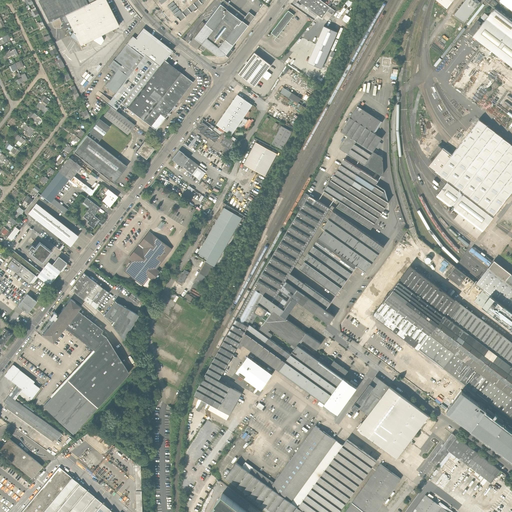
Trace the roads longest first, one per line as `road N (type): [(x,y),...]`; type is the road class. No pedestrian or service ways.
road 1 (tertiary): [(0,369),(222,78)]
road 2 (track): [(0,200),(63,115),(9,4),(0,4)]
road 3 (residential): [(511,469),(395,381)]
road 4 (unknown): [(56,460),(90,447),(124,469),(134,511)]
